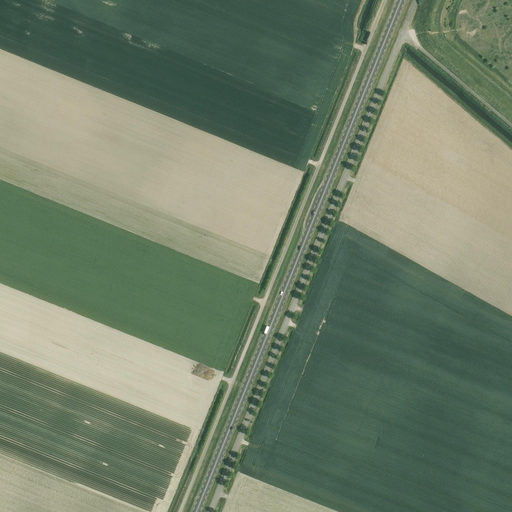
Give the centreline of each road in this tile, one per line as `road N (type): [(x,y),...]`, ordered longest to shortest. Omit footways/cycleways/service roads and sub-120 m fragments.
road 1 (unclassified): [(179,511),(384,0)]
road 2 (primary): [(196,511),(400,0)]
road 3 (unclassified): [(211,511),(401,36)]
road 4 (unclassified): [(511,126),(401,36)]
